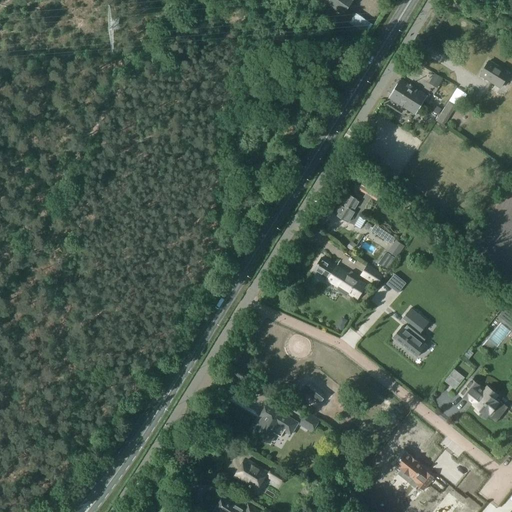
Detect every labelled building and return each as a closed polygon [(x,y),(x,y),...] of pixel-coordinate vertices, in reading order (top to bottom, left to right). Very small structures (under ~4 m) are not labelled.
[(321,0),(344,15),(354,0),(321,0)] [(356,14),(350,22),(367,33),(373,25),(356,14)] [(510,73),(489,61),(481,75),(501,87),(510,73)] [(444,79),(436,74),(430,83),(438,88),(444,79)] [(392,93),(389,98),(416,115),(428,96),(400,80),(398,83),(395,81),(389,91),(392,93)] [(437,121),(444,126),(448,120),(456,107),(448,102),(437,121)] [(347,193),(341,203),(361,215),(367,205),(361,202),(347,193)] [(335,214),(349,222),(355,225),(361,215),(341,203),(335,214)] [(398,240),(390,250),(398,256),(406,246),(398,240)] [(349,274),(322,257),(314,271),(338,286),(336,290),(348,297),(350,294),(358,299),(367,285),(359,280),(361,277),(351,271),(349,274)] [(368,264),(361,275),(377,285),(384,274),(368,264)] [(402,326),(393,337),(403,345),(408,349),(418,357),(427,345),(420,340),(424,335),(427,338),(427,337),(421,332),(429,323),(411,308),(403,318),(409,323),(410,324),(407,329),(405,327),(405,328),(402,326)] [(511,313),(507,309),(501,316),(510,323),(511,320),(511,313)] [(237,367),(233,372),(246,381),(250,375),(237,367)] [(455,370),(445,381),(455,389),(465,378),(455,370)] [(479,386),(471,380),(461,393),(468,399),(469,398),(475,403),(474,404),(478,407),(476,409),(486,418),(487,416),(488,417),(489,416),(488,415),(493,409),(499,414),(506,405),(496,397),(498,395),(487,387),(484,391),(479,387),(479,386)] [(309,382),(302,390),(319,404),(326,396),(309,382)] [(261,416),(263,417),(253,432),(271,443),(277,434),(281,437),(284,431),(291,436),(299,423),(268,404),(261,416)] [(320,420),(307,412),(299,425),(312,433),(320,420)] [(405,452),(395,464),(400,468),(399,469),(401,470),(398,474),(412,485),(415,481),(418,483),(417,484),(418,485),(425,490),(435,478),(427,471),(427,472),(424,469),(425,468),(405,452)] [(236,476),(247,483),(246,484),(257,491),(263,482),(266,477),(280,486),(286,476),(272,468),(268,474),(246,460),(236,476)] [(246,509),(224,496),(215,510),(218,511),(261,511),(249,504),(246,509)]
